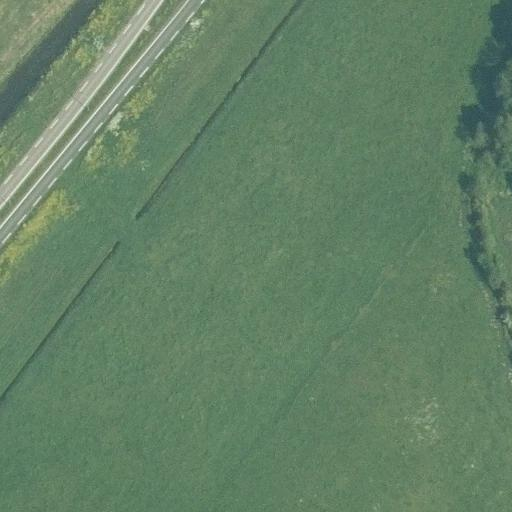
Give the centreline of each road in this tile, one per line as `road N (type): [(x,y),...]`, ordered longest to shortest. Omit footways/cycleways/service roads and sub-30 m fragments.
road 1 (secondary): [(0,243),(199,0)]
road 2 (secondary): [(155,0),(0,198)]
